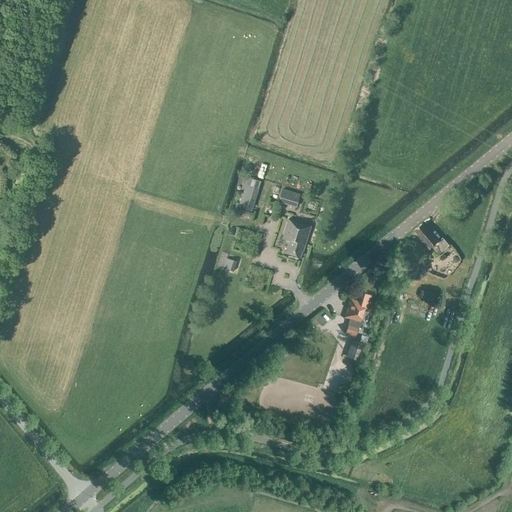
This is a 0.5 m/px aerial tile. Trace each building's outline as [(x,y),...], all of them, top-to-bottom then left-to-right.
[(260,181),(248,177),(246,184),(258,188),(260,181)] [(253,211),(260,189),(258,188),(246,184),(239,207),(253,211)] [(296,207),(300,194),(283,189),(279,201),(296,207)] [(303,251),(311,226),(288,219),(282,238),(289,241),(285,252),(300,257),(302,251),(303,251)] [(437,242),(429,232),(422,223),(413,230),(429,249),(431,247),(438,254),(449,245),(442,238),(437,242)] [(223,268),(234,271),(237,262),(226,258),(223,268)] [(403,278),(414,281),(420,262),(408,259),(403,278)] [(424,299),(423,300),(433,303),(436,295),(426,292),(426,293),(424,297),(424,299)] [(370,302),(371,296),(360,293),(358,301),(350,299),(344,318),(350,319),(348,325),(346,333),(356,336),(358,329),(359,329),(365,309),(367,309),(369,303),(370,303),(370,302)] [(358,367),(366,344),(352,339),(347,357),(349,357),(349,356),(354,358),(352,364),(358,367)]
